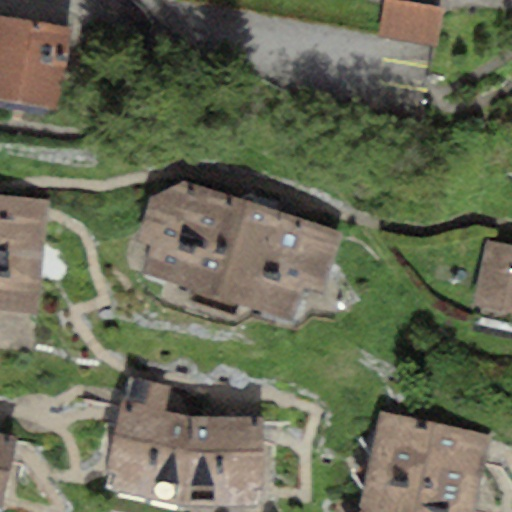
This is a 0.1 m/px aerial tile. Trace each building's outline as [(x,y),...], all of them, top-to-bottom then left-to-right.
[(462,16),(398,9),(394,41),(459,49),(462,16)] [(86,34),(0,21),(0,97),(76,108),(86,34)] [(342,238),(181,195),(158,281),(319,324),(342,238)] [(0,322),(56,321),(54,208),(0,209),(0,322)] [(511,304),(511,243),(491,241),(484,301),(511,304)] [(278,511),(286,432),(148,420),(139,511),(278,511)] [(501,511),(511,443),(401,428),(389,511),(501,511)] [(20,511),(40,449),(0,435),(0,511),(20,511)]
